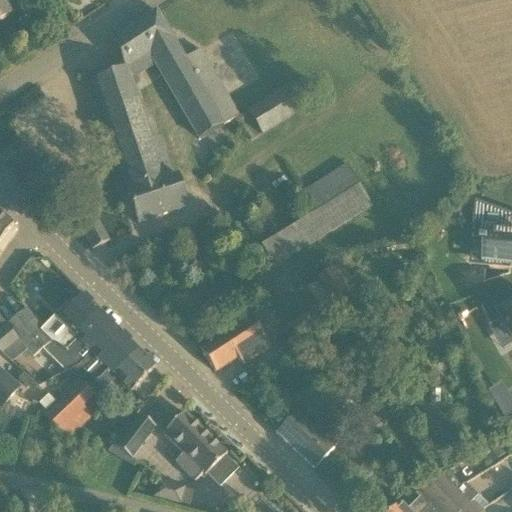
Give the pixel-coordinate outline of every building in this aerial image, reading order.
[(26,4),(23,0),(0,0),(0,22),(9,17),(8,15),(26,4)] [(189,207),(178,177),(164,183),(130,81),(154,65),(199,141),(238,118),(199,51),(186,59),(156,12),(113,41),(124,71),(91,82),(129,188),(127,188),(140,225),(189,207)] [(260,102),(245,112),(261,137),(276,127),(260,102)] [(273,269),(371,208),(345,166),(301,194),(313,215),(260,247),(273,269)] [(511,215),(476,203),(474,223),(482,224),(482,230),(481,245),(486,245),(484,269),(510,272),(511,266),(511,215)] [(108,243),(91,211),(74,220),(92,252),(108,243)] [(0,241),(12,226),(0,215),(0,241)] [(324,290),(343,277),(336,267),(317,279),(324,290)] [(511,291),(480,311),(491,329),(502,322),(511,337),(511,291)] [(57,347),(64,354),(77,341),(74,338),(98,313),(82,297),(58,321),(71,333),(57,347)] [(24,310),(6,325),(20,342),(19,342),(31,357),(49,343),(24,310)] [(51,343),(43,350),(65,373),(68,372),(77,367),(77,368),(114,329),(98,313),(74,338),(77,341),(64,354),(57,347),(51,343)] [(6,325),(5,325),(0,318),(0,353),(2,355),(19,342),(20,342),(6,325)] [(249,320),(200,352),(214,374),(237,358),(243,368),(269,351),(263,341),(249,320)] [(80,382),(89,392),(95,384),(108,372),(107,371),(120,359),(125,364),(137,351),(114,329),(77,368),(77,367),(68,372),(77,381),(78,380),(80,382)] [(131,393),(155,369),(137,351),(125,364),(120,359),(107,371),(108,372),(95,384),(89,392),(80,382),(78,380),(77,381),(55,403),(45,412),(42,415),(52,426),(57,431),(81,408),(93,396),(95,398),(102,391),(115,378),(131,393)] [(27,389),(33,382),(23,374),(18,381),(27,389)] [(0,409),(2,411),(19,391),(0,375),(0,409)] [(302,412),(319,394),(304,380),(287,398),(302,412)] [(326,417),(347,435),(373,405),(352,387),(341,400),(357,413),(354,417),(338,403),(326,417)] [(511,406),(501,387),(490,394),(505,419),(511,414),(511,406)] [(312,431),(294,414),(275,435),(314,471),(333,450),(341,441),(320,422),(312,431)] [(226,457),(184,415),(163,435),(184,456),(175,464),(194,484),(202,476),(204,478),(207,476),(219,488),(236,472),(223,459),(226,457)] [(134,459),(153,434),(134,419),(115,445),(134,459)] [(502,444),(490,450),(497,461),(508,455),(502,444)] [(453,492),(439,478),(416,494),(423,500),(410,511),(406,511),(400,505),(390,511),(423,511),(429,507),(434,511),(453,492)] [(158,482),(154,498),(189,506),(193,490),(158,482)] [(429,507),(423,511),(481,511),(472,503),(468,506),(453,492),(434,511),(429,507)]
